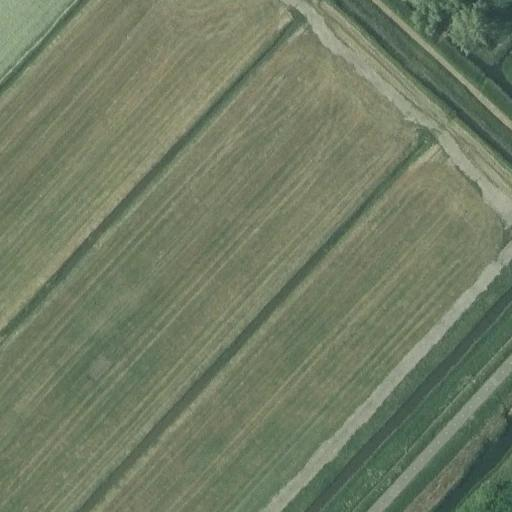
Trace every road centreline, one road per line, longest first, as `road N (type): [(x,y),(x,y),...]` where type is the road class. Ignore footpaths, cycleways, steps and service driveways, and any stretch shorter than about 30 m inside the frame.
road 1 (residential): [(214,511),(481,234)]
road 2 (residential): [(78,389),(337,126)]
road 3 (residential): [(294,0),(149,0),(0,165)]
road 4 (residential): [(200,511),(78,389)]
